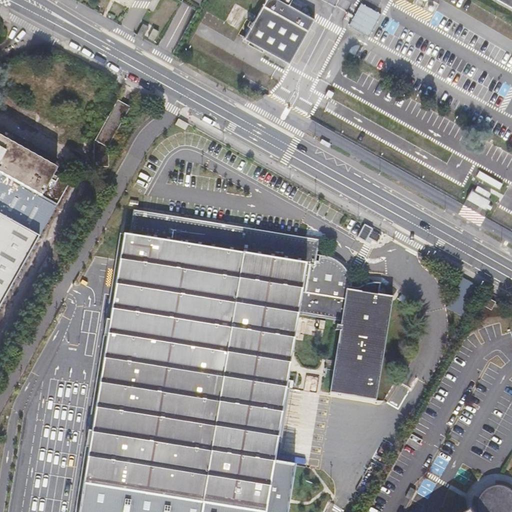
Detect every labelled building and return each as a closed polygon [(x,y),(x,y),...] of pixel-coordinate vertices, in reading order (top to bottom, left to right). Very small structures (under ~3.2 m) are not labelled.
[(245,43),(290,67),(313,25),(287,12),(290,6),(279,0),(276,6),(267,1),(245,43)] [(381,14),(361,3),(348,26),(368,37),(381,14)] [(109,145),(129,109),(118,104),(97,142),(97,166),(109,166),(109,145)] [(179,120),(177,126),(187,129),(189,123),(179,120)] [(0,175),(40,198),(51,179),(57,169),(5,140),(0,136),(0,175)] [(51,179),(40,198),(56,207),(72,180),(61,174),(57,182),(51,179)] [(0,175),(0,215),(39,237),(56,207),(40,198),(0,175)] [(488,209),(494,192),(475,185),(469,202),(488,209)] [(81,483),(76,511),(286,511),(294,462),(274,459),(297,316),(340,323),(329,395),(374,402),(391,299),(378,297),(380,285),(377,285),(373,285),(371,285),(370,286),(367,286),(363,288),(360,289),(359,290),(357,291),(348,290),(348,287),(347,282),(346,277),(342,271),(339,266),(334,262),(328,259),(322,257),(318,257),(317,256),(315,257),(314,257),(317,241),(133,212),(130,236),(120,235),(81,483)] [(0,306),(39,237),(0,215),(0,306)] [(373,236),(383,242),(386,237),(376,231),(373,236)] [(496,302),(487,298),(483,305),(493,309),(496,302)] [(475,511),(471,505),(459,511),(511,511),(511,490),(510,488),(505,485),(498,484),(492,485),(486,487),(482,492),(479,497),(478,501),(477,505),(478,509),(479,511),(475,511)]
